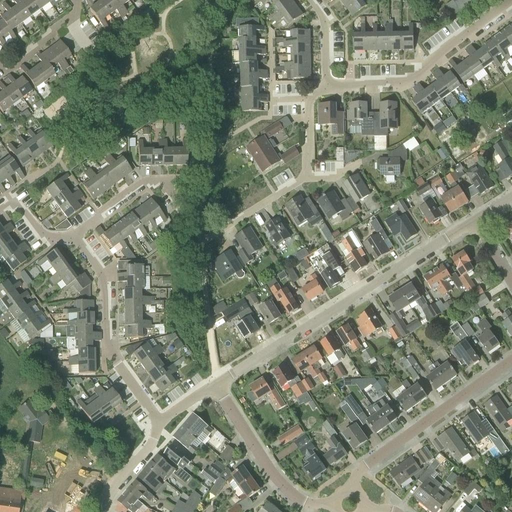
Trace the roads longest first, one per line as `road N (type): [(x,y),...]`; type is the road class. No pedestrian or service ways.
road 1 (residential): [(216,384),(474,223)]
road 2 (residential): [(160,422),(105,350),(102,276),(73,236)]
road 3 (residential): [(327,87),(408,81),(511,0)]
road 4 (residential): [(352,489),(358,471),(511,362)]
road 5 (residential): [(216,384),(275,480),(304,503),(334,504)]
